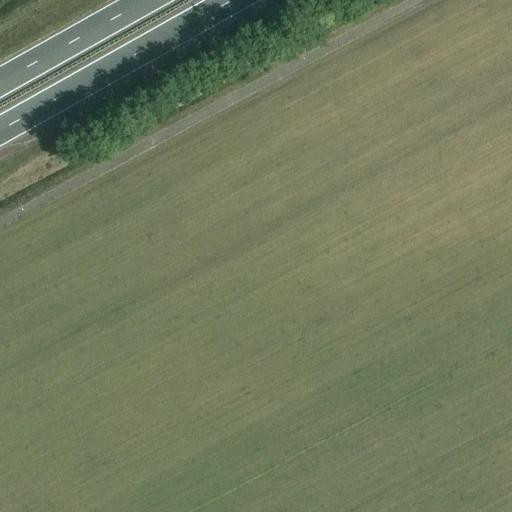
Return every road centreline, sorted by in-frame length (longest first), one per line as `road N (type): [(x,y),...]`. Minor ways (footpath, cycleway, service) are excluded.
road 1 (trunk): [(0,131),(233,0)]
road 2 (trunk): [(149,0),(0,83)]
